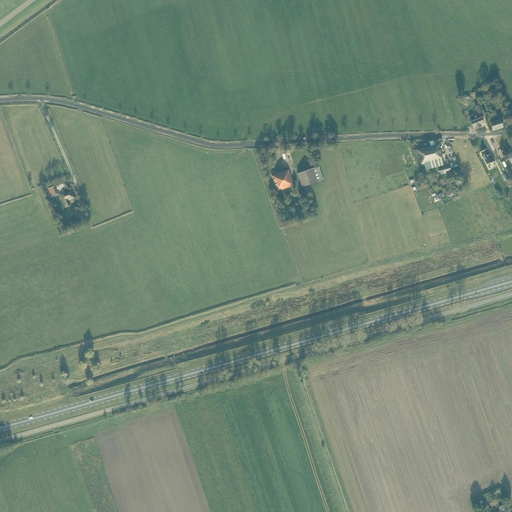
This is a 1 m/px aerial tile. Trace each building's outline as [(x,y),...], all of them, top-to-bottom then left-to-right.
[(481,117),(478,118),(475,120),(473,115),(469,117),(471,121),(473,128),(476,127),(476,128),(481,126),(481,125),(484,124),(481,117)] [(496,117),(493,118),(495,121),(498,129),(503,128),(500,119),(498,120),(496,117)] [(428,147),(433,168),(443,165),(441,155),(442,155),(439,144),(428,147)] [(426,170),(433,168),(428,147),(416,150),(420,165),(424,164),(426,170)] [(505,147),(500,149),(505,160),(507,159),(508,160),(511,157),(511,147),(507,150),(505,147)] [(490,150),(481,154),(488,168),(497,164),(494,156),(493,157),(490,150)] [(323,180),(319,166),(298,174),(302,188),(323,180)] [(446,175),(446,172),(451,170),(450,166),(438,169),(440,177),(446,175)] [(277,191),(293,186),(292,182),(293,181),(289,170),(272,176),(277,191)] [(58,193),(55,186),(48,189),(50,196),(58,193)] [(68,200),(75,198),(72,191),(61,196),(66,207),(70,205),(68,200)] [(438,200),(438,199),(446,196),(445,192),(432,197),(434,202),(438,201),(438,200)]
